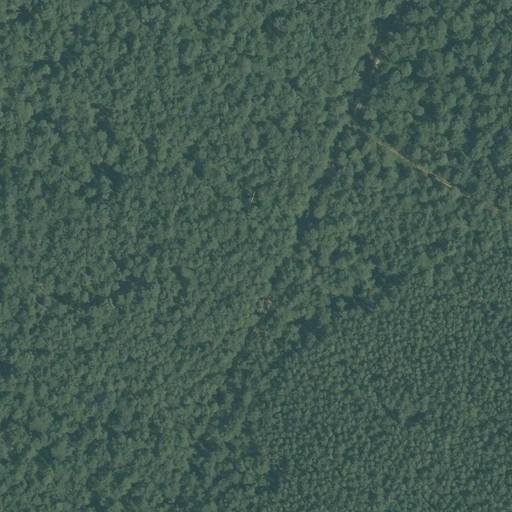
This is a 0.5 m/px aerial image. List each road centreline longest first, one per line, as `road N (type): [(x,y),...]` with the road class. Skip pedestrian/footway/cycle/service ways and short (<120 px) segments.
road 1 (track): [(165,511),(250,314),(403,0)]
road 2 (track): [(343,121),(511,221)]
